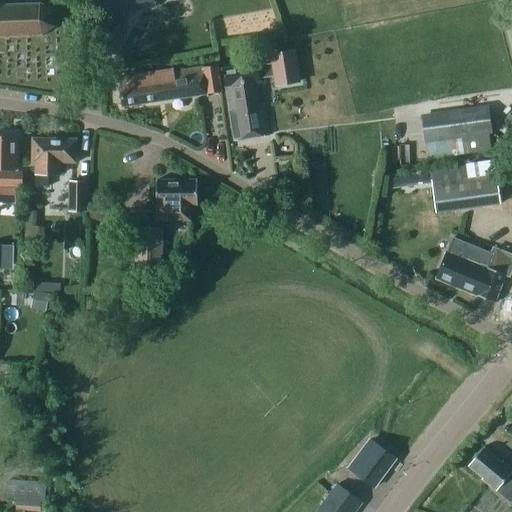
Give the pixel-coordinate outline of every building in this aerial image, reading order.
[(155,6),(154,0),(99,0),(101,9),(126,5),(126,10),(155,6)] [(0,35),(4,35),(4,38),(6,37),(6,35),(16,35),(16,37),(18,37),(18,35),(28,34),(28,37),(30,37),(30,34),(40,34),(40,36),(42,36),(42,34),(53,26),(55,27),(56,26),(53,24),(53,11),(55,9),(54,8),(52,9),(40,3),(40,1),(38,1),(38,3),(28,4),(28,1),(26,1),(26,4),(16,4),(16,2),(14,2),(14,4),(5,5),(5,2),(3,2),(3,5),(0,4),(0,35)] [(268,135),(263,103),(258,104),(255,86),(254,81),(255,81),(259,81),(259,79),(275,76),(276,85),(298,81),(293,50),(271,53),(273,62),(257,65),(256,63),(255,63),(221,68),(233,140),(255,137),(268,135)] [(119,77),(120,86),(118,86),(121,106),(221,93),(218,67),(174,72),(174,69),(119,77)] [(421,118),(425,143),(492,133),(488,108),(421,118)] [(0,136),(0,168),(16,169),(17,137),(0,136)] [(31,162),(35,162),(34,174),(48,175),(61,175),(61,162),(75,163),(76,139),(32,138),(31,162)] [(416,170),(418,183),(430,181),(428,168),(416,170)] [(8,172),(8,185),(22,185),(22,172),(8,172)] [(431,182),(435,209),(499,200),(496,173),(431,182)] [(48,186),(48,175),(34,174),(34,186),(48,186)] [(156,180),(156,221),(190,220),(189,204),(196,204),(196,179),(156,180)] [(68,211),(86,212),(87,181),(68,181),(68,211)] [(0,200),(15,201),(16,186),(0,185),(0,200)] [(43,240),(44,227),(26,226),(25,239),(43,240)] [(162,227),(135,226),(133,262),(160,263),(162,227)] [(511,255),(493,248),(489,259),(450,243),(436,278),(476,294),(475,295),(494,302),(505,274),(508,275),(511,265),(511,255)] [(0,244),(0,267),(0,268),(0,262),(18,262),(18,244),(0,244)] [(45,311),(49,294),(34,291),(30,308),(45,311)] [(348,468),(374,487),(395,459),(369,440),(348,468)] [(511,469),(502,461),(501,463),(483,448),(468,465),(486,480),(485,482),(496,491),(496,490),(510,501),(511,499),(511,469)] [(32,508),(32,480),(15,480),(15,508),(32,508)] [(355,511),(362,503),(337,484),(315,511),(355,511)]
